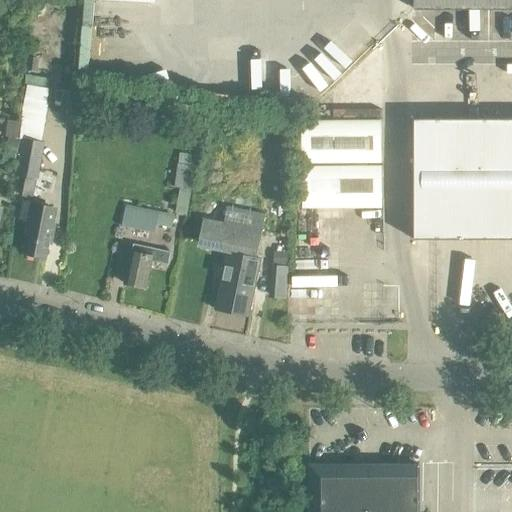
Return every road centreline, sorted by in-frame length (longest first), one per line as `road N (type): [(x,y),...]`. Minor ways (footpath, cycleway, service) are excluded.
road 1 (residential): [(511,379),(319,376),(0,301)]
road 2 (unknown): [(454,379),(433,351),(403,264),(395,198),(402,67),(385,0)]
road 3 (unknown): [(310,0),(178,18)]
